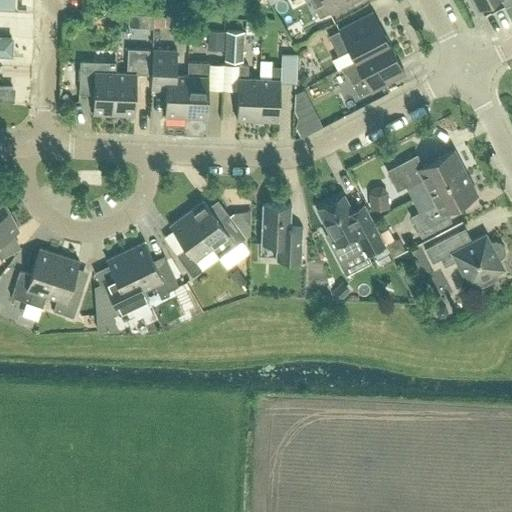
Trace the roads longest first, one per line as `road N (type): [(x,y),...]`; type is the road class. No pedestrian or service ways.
road 1 (residential): [(150,151),(292,158),(465,73)]
road 2 (residential): [(150,151),(138,202),(115,223),(85,229),(57,222),(35,202),(26,146)]
road 3 (residential): [(46,146),(52,0)]
